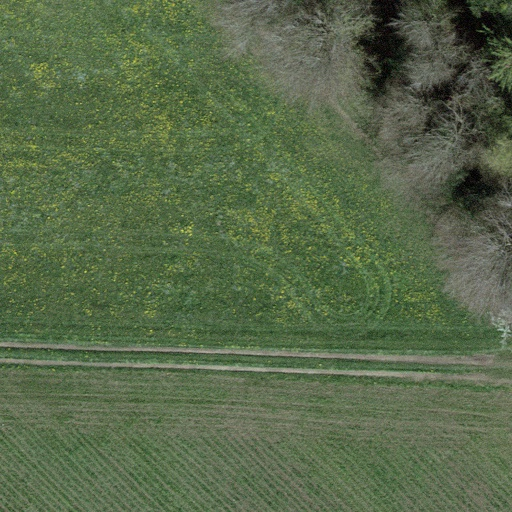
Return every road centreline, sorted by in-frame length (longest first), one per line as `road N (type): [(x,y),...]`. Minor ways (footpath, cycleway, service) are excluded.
road 1 (track): [(0,363),(396,373),(511,353)]
road 2 (track): [(245,0),(426,196),(511,310)]
